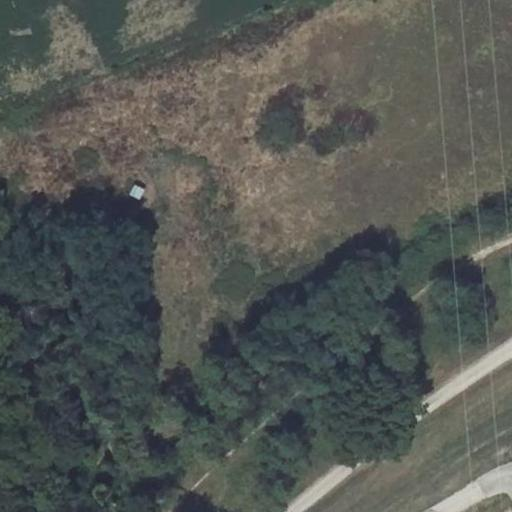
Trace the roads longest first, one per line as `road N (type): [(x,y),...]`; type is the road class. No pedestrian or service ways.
road 1 (track): [(511,237),(403,306),(172,511)]
road 2 (track): [(511,348),(291,511)]
